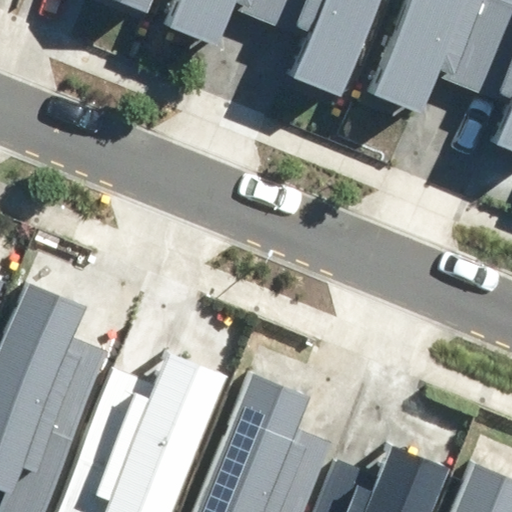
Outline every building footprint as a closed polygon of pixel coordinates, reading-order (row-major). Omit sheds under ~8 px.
[(230,0),(251,0),(271,8),(273,0),(174,0),(170,13),(217,32),(230,0)] [(292,61),(341,80),(373,0),(273,0),(271,8),(308,22),(292,61)] [(431,58),(469,73),(497,0),(398,0),(367,79),(415,97),(431,58)] [(490,127),(511,135),(511,0),(497,0),(469,73),(506,88),(490,127)] [(80,294),(32,273),(0,348),(0,478),(1,479),(0,480),(0,501),(25,511),(31,511),(100,348),(64,332),(80,294)] [(152,382),(115,366),(53,511),(153,511),(216,363),(169,343),(152,382)] [(304,383),(255,362),(192,511),(292,511),(324,437),(287,422),(304,383)] [(378,476),(341,461),(318,511),(419,511),(442,457),(395,438),(378,476)] [(511,505),(511,464),(478,451),(452,511),(511,511),(511,510),(510,510),(511,505)]
